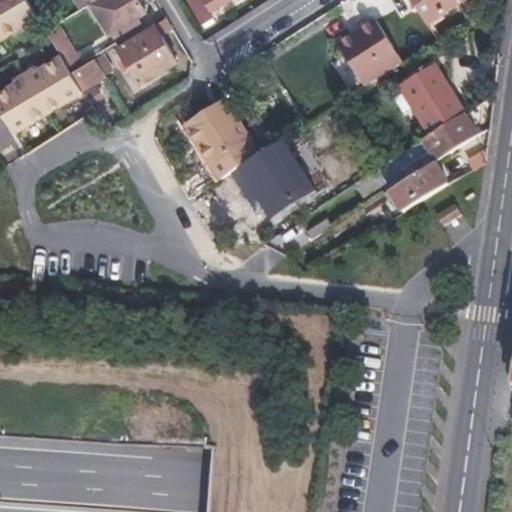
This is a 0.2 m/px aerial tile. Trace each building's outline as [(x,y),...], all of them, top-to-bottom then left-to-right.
[(36,0),(0,0),(0,43),(45,14),(36,0)] [(76,0),(82,9),(92,3),(95,0),(76,0)] [(148,11),(141,0),(95,0),(92,3),(111,34),(148,11)] [(187,0),(203,25),(215,17),(212,11),(230,0),(187,0)] [(456,0),(412,0),(429,25),(460,5),(456,0)] [(361,27),(337,42),(366,88),(405,63),(377,20),(362,29),(361,27)] [(60,22),(47,30),(48,30),(72,71),(85,62),(60,22)] [(180,62),(156,24),(118,47),(142,85),(180,62)] [(48,30),(29,42),(54,84),(76,118),(92,108),(82,91),(84,90),(73,72),(72,71),(48,30)] [(105,53),(96,59),(106,76),(116,70),(105,53)] [(95,58),(73,72),(84,90),(90,101),(103,93),(97,82),(106,77),(106,76),(96,59),(95,58)] [(467,114),(437,66),(403,88),(432,136),(467,114)] [(260,156),(226,104),(190,127),(224,179),(260,156)] [(386,185),(405,173),(411,180),(437,163),(480,136),(467,114),(432,136),(382,168),(377,171),(386,185)] [(274,149),(233,175),(266,225),(306,199),(274,149)] [(411,180),(391,193),(404,213),(450,183),(437,163),(411,180)] [(343,193),(320,208),(329,222),(352,207),(343,193)] [(464,216),(457,204),(438,215),(446,227),(464,216)]
